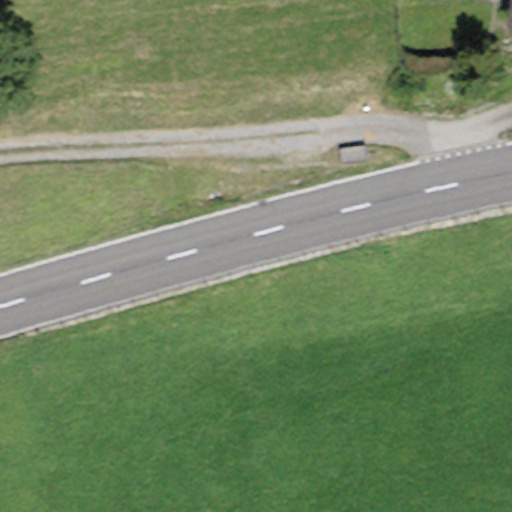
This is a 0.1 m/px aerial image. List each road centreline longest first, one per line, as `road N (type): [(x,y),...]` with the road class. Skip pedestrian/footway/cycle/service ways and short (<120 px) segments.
road 1 (primary): [(511,174),(0,308)]
road 2 (track): [(0,153),(372,126),(458,143),(472,181)]
